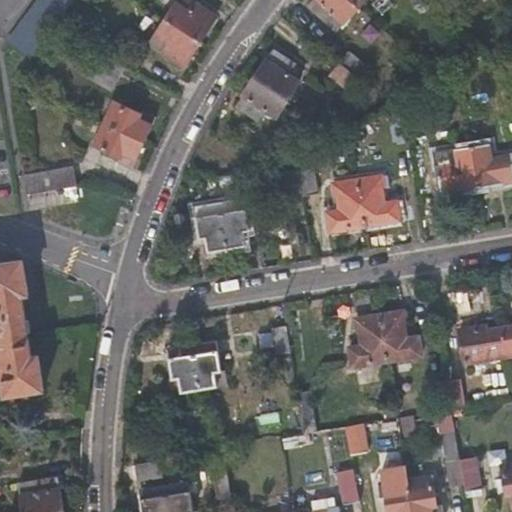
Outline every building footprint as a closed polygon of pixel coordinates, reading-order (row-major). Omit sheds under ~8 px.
[(40,0),(5,45),(26,61),(73,0),(40,0)] [(175,0),(163,18),(195,40),(211,17),(186,0),(175,0)] [(357,7),(348,0),(313,0),(309,5),(336,30),(357,7)] [(172,62),(175,58),(178,53),(184,57),(195,40),(163,18),(152,35),(164,42),(158,52),(172,62)] [(146,44),(158,52),(164,42),(152,35),(146,44)] [(102,54),(126,68),(134,55),(100,36),(92,48),(102,54)] [(271,63),(277,53),(271,49),(265,59),(271,63)] [(345,50),(340,56),(335,62),(356,79),(366,67),(345,50)] [(178,66),(184,57),(178,53),(175,58),(172,62),(178,66)] [(254,76),(288,98),(305,72),(277,53),(271,63),(265,59),(254,76)] [(118,81),(122,74),(126,68),(102,54),(94,67),(118,81)] [(356,79),(335,62),(327,72),(358,97),(366,87),(356,79)] [(324,120),(288,98),(254,76),(240,97),(246,101),(240,110),(258,121),(257,126),(230,135),(236,152),(225,156),(229,169),(327,137),(324,120)] [(246,101),(240,97),(234,107),(240,110),(246,101)] [(120,111),(122,107),(111,102),(109,106),(120,111)] [(144,143),(155,118),(142,112),(141,116),(122,107),(120,111),(109,106),(101,123),(144,143)] [(410,138),(417,137),(424,135),(419,109),(405,112),(410,138)] [(396,140),(401,139),(406,138),(402,113),(391,115),(396,140)] [(133,167),(144,143),(101,123),(93,141),(98,144),(103,147),(101,150),(121,159),(121,162),(133,167)] [(494,129),(474,133),(476,146),(497,143),(494,129)] [(91,145),(101,150),(103,147),(98,144),(93,141),(91,145)] [(473,147),(480,188),(511,182),(511,162),(510,153),(499,155),(497,143),(476,146),(473,147)] [(440,194),(480,188),(473,147),(433,154),(440,194)] [(24,177),(25,186),(26,196),(75,186),(72,169),(24,177)] [(300,197),(308,196),(315,194),(311,169),(296,172),(300,197)] [(296,172),(296,171),(282,173),(286,199),(300,197),(296,172)] [(357,180),(365,226),(399,220),(396,202),(383,204),(381,189),(386,188),(385,178),(380,178),(379,175),(357,180)] [(335,184),(335,185),(336,187),(329,188),(330,196),(337,195),(339,212),(326,214),(329,232),(365,226),(357,180),(335,184)] [(219,205),(226,248),(245,245),(243,230),(249,229),(247,208),(241,209),(240,201),(219,205)] [(219,205),(216,205),(193,210),(198,238),(205,237),(207,251),(226,248),(219,205)] [(0,336),(0,337),(3,357),(0,357),(0,369),(5,399),(43,392),(37,358),(28,359),(19,297),(28,295),(23,262),(0,265),(0,336)] [(378,313),(386,359),(422,352),(419,334),(407,336),(404,322),(411,320),(408,307),(378,313)] [(357,321),(354,322),(351,322),(353,333),(359,332),(361,345),(348,347),(351,366),(386,359),(378,313),(356,317),(357,321)] [(275,354),(281,353),(288,352),(284,325),(270,328),(275,354)] [(487,332),(486,329),(486,325),(460,330),(466,362),(506,355),(502,329),(487,332)] [(511,327),(502,329),(506,355),(511,353),(511,327)] [(197,390),(199,389),(225,384),(223,369),(219,370),(214,341),(189,345),(197,390)] [(174,394),(197,390),(189,345),(166,350),(174,394)] [(446,380),(451,408),(465,405),(460,378),(446,380)] [(432,382),(435,396),(437,410),(451,408),(446,380),(432,382)] [(295,395),(298,414),(302,432),(317,430),(311,392),(295,395)] [(201,417),(202,419),(227,415),(226,403),(200,408),(201,417)] [(174,432),(191,430),(203,428),(202,419),(201,417),(173,422),(174,432)] [(360,423),(353,424),(345,425),(351,454),(365,451),(360,423)] [(203,428),(191,430),(196,460),(208,458),(203,428)] [(454,429),(447,431),(441,432),(445,461),(459,458),(454,429)] [(474,456),(467,457),(459,458),(464,489),(479,486),(474,456)] [(156,458),(144,460),(132,462),(135,481),(159,476),(156,458)] [(224,458),(216,459),(209,461),(215,499),(230,496),(224,458)] [(511,461),(497,464),(499,480),(502,495),(511,494),(511,500),(511,461)] [(412,511),(407,479),(396,481),(394,465),(378,468),(386,511),(412,511)] [(342,500),(350,499),(359,498),(353,467),(337,469),(342,500)] [(407,479),(412,511),(443,511),(443,503),(438,504),(434,480),(437,479),(436,474),(407,479)] [(44,511),(62,509),(56,477),(19,483),(24,511),(44,511)] [(161,486),(165,511),(193,511),(193,509),(190,510),(186,482),(161,486)] [(145,499),(142,499),(138,500),(140,511),(165,511),(161,486),(144,488),(145,499)] [(137,490),(138,500),(142,499),(145,499),(144,488),(137,490)]
